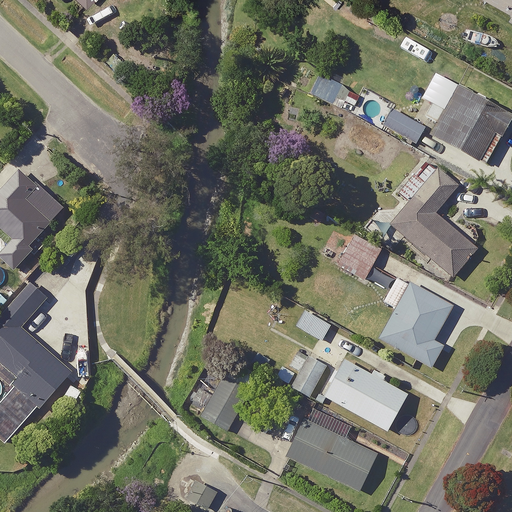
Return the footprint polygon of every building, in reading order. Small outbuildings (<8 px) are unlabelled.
[(511,0),(495,0),(511,8),(511,0)] [(341,83),(343,78),(335,74),(333,78),(318,71),(309,88),(349,109),(358,92),(341,83)] [(511,132),(511,117),(460,89),(432,139),(484,168),(501,137),(507,141),(511,132)] [(421,147),(431,130),(394,110),(385,127),(421,147)] [(463,188),(441,171),(394,228),(459,281),(483,252),(439,216),(463,188)] [(43,189),(24,172),(0,197),(0,227),(17,243),(3,258),(19,273),(39,252),(35,248),(56,226),(30,202),(43,189)] [(385,252),(358,237),(341,269),(369,284),(385,252)] [(2,281),(0,282),(0,310),(15,293),(2,281)] [(458,309),(413,285),(381,343),(436,373),(449,350),(439,344),(458,309)] [(50,300),(34,287),(0,325),(0,362),(21,381),(16,386),(45,412),(78,375),(25,329),(50,300)] [(334,328),(308,313),(299,329),(326,344),(334,328)] [(273,362),(260,354),(252,366),(265,374),(273,362)] [(330,369),(311,359),(294,389),(313,399),(330,369)] [(414,398),(348,362),(327,400),(393,436),(414,398)] [(254,394),(225,378),(202,419),(231,435),(254,394)] [(383,457),(308,422),(290,461),(365,496),(383,457)] [(260,443),(242,430),(235,440),(253,453),(260,443)] [(214,493),(194,482),(186,499),(206,510),(214,493)]
